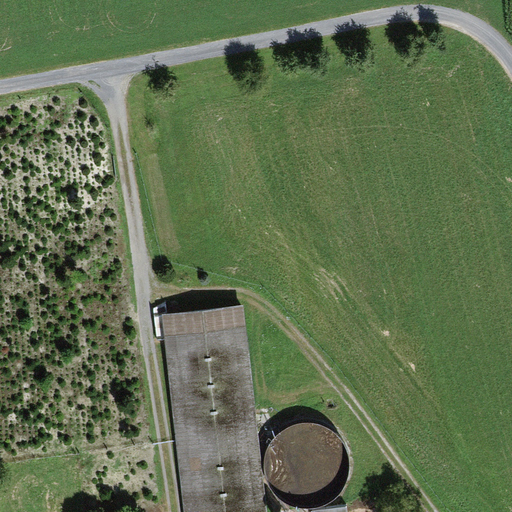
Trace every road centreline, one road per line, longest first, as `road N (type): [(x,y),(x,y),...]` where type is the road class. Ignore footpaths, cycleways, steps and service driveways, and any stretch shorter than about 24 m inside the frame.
road 1 (track): [(0,87),(380,16),(437,15),(511,65)]
road 2 (track): [(174,511),(111,69)]
